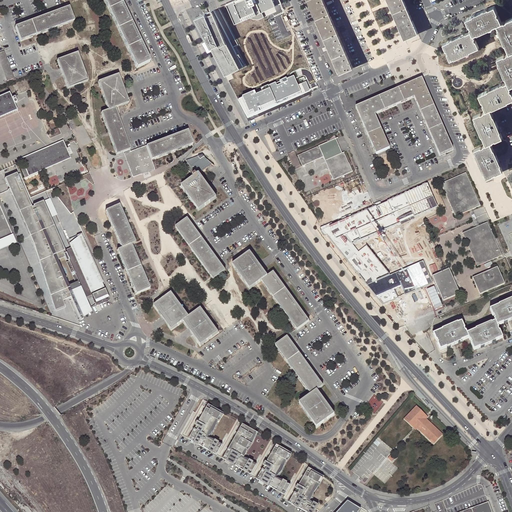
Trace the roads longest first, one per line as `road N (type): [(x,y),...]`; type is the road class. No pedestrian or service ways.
road 1 (unclassified): [(214,144),(240,204),(365,383),(330,434),(313,438),(245,390),(151,342)]
road 2 (secondary): [(233,133),(321,263),(490,452)]
road 3 (tertiary): [(138,357),(242,412),(348,484)]
road 4 (primary): [(102,511),(53,419),(0,367)]
road 5 (unclassified): [(131,0),(176,111),(199,123),(214,144)]
road 6 (tertiary): [(0,424),(38,421),(126,372),(129,362)]
road 7 (secondary): [(171,13),(233,133)]
road 8 (tertiary): [(0,311),(121,348)]
